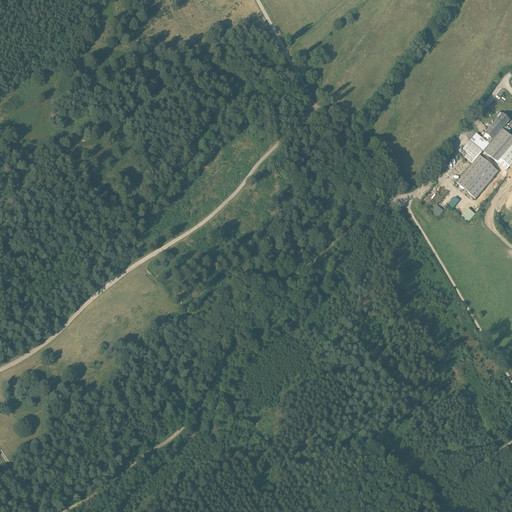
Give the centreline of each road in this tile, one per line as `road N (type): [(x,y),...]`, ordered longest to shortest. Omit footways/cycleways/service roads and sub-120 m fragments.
road 1 (track): [(400,189),(253,309),(190,417),(64,511)]
road 2 (track): [(0,370),(219,210),(285,151),(316,104)]
road 3 (track): [(258,0),(316,104),(385,161),(400,189)]
road 4 (track): [(511,390),(419,238),(400,189)]
road 5 (track): [(407,511),(511,439)]
